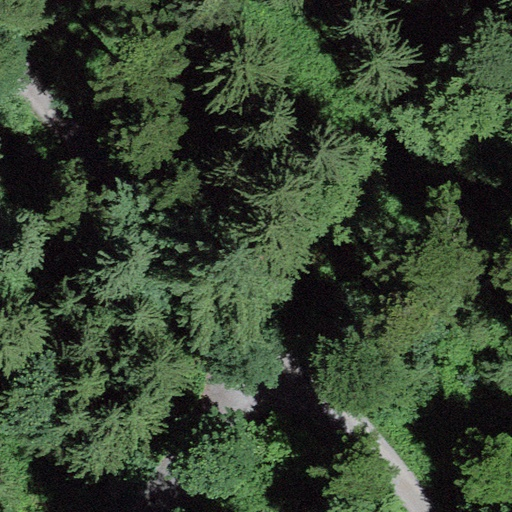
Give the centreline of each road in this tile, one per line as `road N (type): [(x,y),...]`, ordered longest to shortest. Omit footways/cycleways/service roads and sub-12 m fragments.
road 1 (track): [(0,31),(260,356),(424,511)]
road 2 (track): [(115,511),(260,356)]
